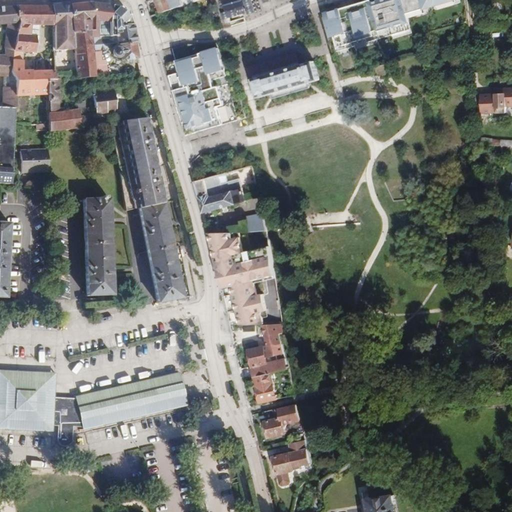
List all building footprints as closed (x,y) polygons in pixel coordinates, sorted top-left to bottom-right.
[(157,0),(162,13),(197,1),(197,0),(157,0)] [(363,0),(327,12),(338,46),(411,22),(407,10),(439,0),(363,0)] [(92,37),(91,4),(91,3),(78,4),(72,4),(74,38),(92,37)] [(75,48),(74,38),(72,4),(51,5),(51,6),(52,26),(53,50),(75,48)] [(111,36),(111,6),(91,4),(92,37),(111,36)] [(55,80),(55,76),(54,59),(36,60),(37,71),(31,71),(22,71),(24,53),(34,54),(36,31),(31,30),(31,25),(52,26),(51,6),(17,6),(17,7),(18,26),(13,52),(9,83),(16,82),(16,96),(49,94),(48,80),(55,80)] [(117,36),(132,25),(132,23),(130,17),(118,6),(111,6),(111,36),(117,36)] [(18,26),(17,7),(0,8),(0,24),(7,24),(4,49),(5,49),(4,56),(0,55),(0,76),(4,76),(3,87),(2,107),(15,108),(16,96),(16,82),(9,83),(13,52),(18,26)] [(135,43),(132,25),(117,36),(119,45),(135,43)] [(421,35),(423,44),(429,42),(428,33),(421,35)] [(119,45),(117,36),(111,36),(92,37),(74,38),(75,48),(77,75),(77,78),(95,76),(94,53),(93,50),(115,49),(113,51),(112,53),(113,54),(113,55),(114,56),(114,57),(116,57),(117,57),(118,57),(119,56),(120,55),(121,61),(138,59),(135,43),(119,45)] [(183,42),(169,47),(172,59),(163,62),(166,74),(171,94),(178,117),(180,126),(182,134),(237,119),(223,71),(236,68),(228,39),(212,41),(199,42),(183,42)] [(99,53),(94,53),(95,76),(116,74),(115,64),(105,65),(104,59),(99,59),(99,53)] [(254,79),(260,98),(319,80),(314,62),(300,66),(296,54),(265,64),(268,75),(254,79)] [(56,80),(55,80),(48,80),(49,94),(49,103),(48,103),(48,112),(59,112),(58,80),(56,80)] [(113,91),(93,93),(95,114),(116,111),(113,91)] [(506,94),(479,95),(480,115),(488,114),(488,126),(504,125),(503,113),(507,113),(506,94)] [(0,183),(10,184),(15,108),(2,107),(0,106),(0,183)] [(86,109),(77,110),(78,129),(91,127),(90,121),(90,114),(86,115),(86,109)] [(78,129),(77,110),(48,114),(48,132),(78,129)] [(163,203),(147,119),(112,124),(125,211),(138,208),(139,208),(163,203)] [(47,150),(20,151),(21,173),(48,172),(47,150)] [(196,182),(205,213),(247,201),(240,178),(222,184),(225,193),(211,197),(206,179),(196,182)] [(108,199),(84,200),(88,296),(112,295),(111,270),(109,220),(108,199)] [(138,208),(157,303),(188,297),(178,247),(172,248),(163,203),(139,208),(138,208)] [(251,232),(268,230),(269,230),(265,213),(247,217),(251,232)] [(13,222),(0,221),(0,296),(9,297),(13,222)] [(256,281),(277,276),(271,246),(245,252),(241,237),(235,238),(233,233),(210,233),(224,288),(229,287),(239,325),(265,324),(263,311),(269,310),(265,293),(259,294),(256,281)] [(270,337),(282,335),(288,334),(286,322),(268,323),(270,337)] [(270,362),(288,358),(282,335),(270,337),(272,345),(266,346),(270,362)] [(272,373),(290,369),(288,358),(270,362),(266,346),(266,345),(250,349),(256,377),(272,373)] [(0,370),(0,429),(53,432),(53,426),(58,426),(57,439),(57,441),(58,443),(59,445),(62,446),(64,447),(67,446),(70,445),(72,442),(72,440),(73,427),(82,427),(83,431),(188,405),(179,372),(75,398),(55,397),(56,373),(0,370)] [(256,377),(262,403),(278,399),(272,373),(256,377)] [(284,425),(303,420),(298,405),(280,409),(282,418),(266,422),(270,438),(287,434),(284,425)] [(289,471),(314,465),(308,439),(291,443),(294,452),(274,457),(281,484),(283,485),(290,484),(291,481),(289,471)] [(397,511),(395,495),(369,499),(370,511),(397,511)]
